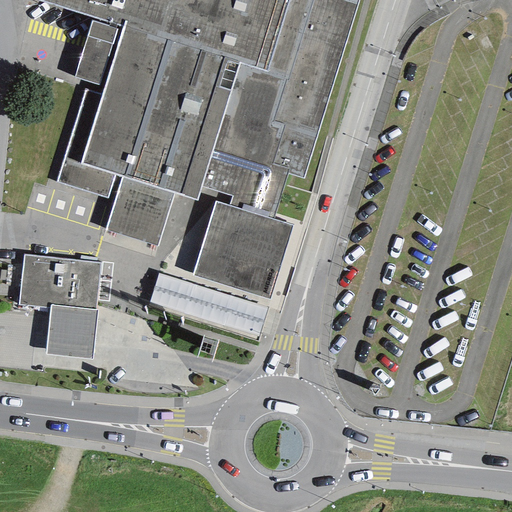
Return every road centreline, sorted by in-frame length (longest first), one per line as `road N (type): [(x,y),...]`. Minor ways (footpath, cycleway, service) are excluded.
road 1 (secondary): [(0,412),(212,445)]
road 2 (secondary): [(335,461),(321,412),(291,393),(249,396),(218,425),(212,445)]
road 3 (secondary): [(335,461),(511,476)]
